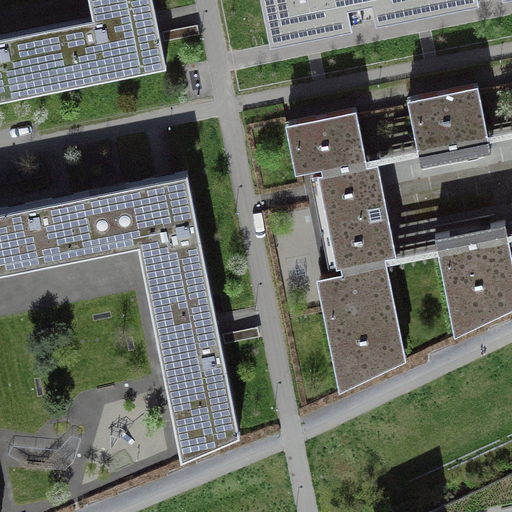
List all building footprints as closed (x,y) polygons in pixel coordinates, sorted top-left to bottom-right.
[(0,0),(0,97),(167,64),(159,25),(153,0),(0,0)] [(261,0),(271,44),(311,36),(364,25),(358,0),(261,0)] [(358,0),(364,25),(428,12),(489,0),(358,0)] [(475,86),(404,100),(418,166),(489,151),(475,86)] [(352,110),(281,124),(291,174),(317,169),(318,175),(363,167),(352,110)] [(0,200),(0,261),(141,235),(184,452),(240,429),(218,322),(188,163),(164,168),(61,188),(0,200)] [(337,269),(383,260),(393,258),(374,164),(363,167),(318,175),(312,176),(331,270),(337,269)] [(511,265),(504,224),(432,238),(452,339),(511,309),(511,265)] [(337,269),(338,274),(312,280),(335,393),(403,362),(383,260),(337,269)]
